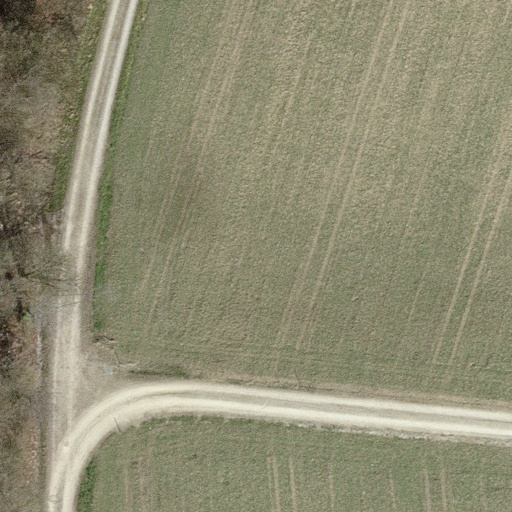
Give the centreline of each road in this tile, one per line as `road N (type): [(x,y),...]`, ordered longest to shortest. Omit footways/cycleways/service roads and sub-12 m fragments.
road 1 (track): [(67,395),(283,401),(511,425)]
road 2 (track): [(125,0),(94,140),(67,395)]
